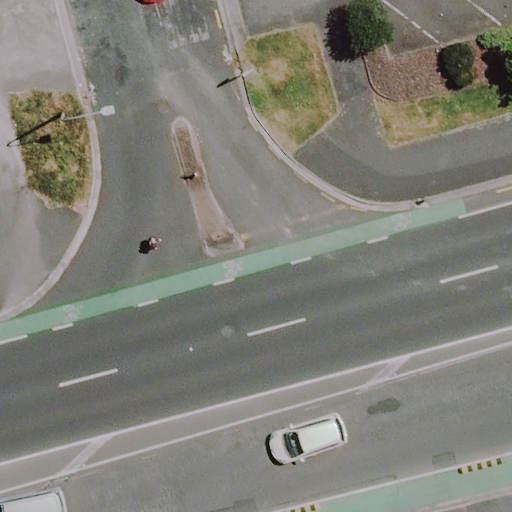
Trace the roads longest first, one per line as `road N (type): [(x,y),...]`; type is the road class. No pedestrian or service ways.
road 1 (residential): [(147,54),(322,274),(422,350)]
road 2 (residential): [(176,413),(147,54)]
road 3 (secondary): [(176,413),(422,350)]
road 4 (secondary): [(0,460),(176,413)]
